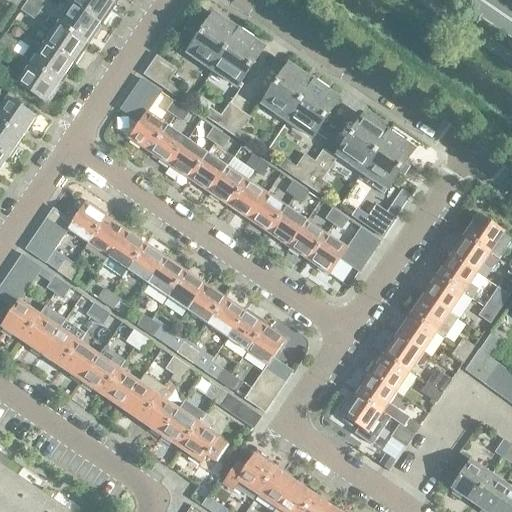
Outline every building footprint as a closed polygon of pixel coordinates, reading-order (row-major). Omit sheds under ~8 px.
[(4,0),(17,8),(22,1),(21,0),(4,0)] [(40,0),(29,0),(27,4),(40,13),(46,4),(40,0)] [(113,4),(107,0),(63,0),(71,5),(99,24),(100,23),(101,25),(108,15),(106,13),(113,4)] [(35,20),(40,13),(27,4),(22,11),(35,20)] [(99,24),(71,5),(57,24),(86,44),(91,36),(93,38),(100,28),(99,24)] [(188,53),(213,70),(239,33),(214,16),(188,53)] [(42,28),(51,34),(44,44),(73,63),(72,63),(75,65),(82,54),(80,52),(86,44),(57,24),(49,19),(42,28)] [(239,33),(213,70),(238,87),(263,49),(251,41),(253,37),(243,30),(240,34),(239,33)] [(5,35),(0,43),(13,52),(19,44),(5,35)] [(0,55),(8,60),(13,52),(0,43),(0,55)] [(73,63),(44,44),(37,55),(28,49),(22,58),(59,83),(72,63),(73,63)] [(157,57),(150,67),(144,76),(175,97),(180,90),(168,82),(176,70),(157,57)] [(52,93),(59,83),(22,58),(15,68),(24,74),(16,85),(45,104),(45,103),(48,105),(55,94),(52,93)] [(263,104),(288,121),(313,83),(289,66),(263,104)] [(154,104),(161,94),(141,80),(134,90),(154,104)] [(313,83),(288,121),(312,138),(338,100),(326,92),(328,88),(318,81),(315,84),(313,83)] [(134,90),(127,101),(147,114),(148,113),(154,104),(134,90)] [(7,99),(0,109),(0,123),(22,139),(36,118),(7,99)] [(127,101),(120,111),(140,125),(147,114),(127,101)] [(167,112),(175,117),(182,107),(174,101),(167,112)] [(204,116),(226,131),(239,111),(229,105),(221,117),(209,109),(204,116)] [(190,112),(182,107),(175,117),(183,123),(190,112)] [(239,111),(226,131),(248,146),(253,139),(242,131),(250,119),(239,111)] [(148,113),(147,114),(140,125),(130,140),(150,154),(169,127),(148,113)] [(363,173),(389,135),(364,118),(338,155),(363,173)] [(0,152),(8,158),(9,157),(11,159),(18,149),(16,147),(22,139),(0,123),(0,152)] [(169,127),(150,154),(170,167),(189,140),(169,127)] [(207,139),(215,145),(222,134),(214,128),(207,139)] [(391,136),(389,135),(363,173),(376,181),(372,188),(383,196),(398,175),(403,179),(410,169),(404,165),(413,152),(401,143),(403,140),(393,133),(391,136)] [(230,139),(222,134),(215,145),(223,150),(230,139)] [(170,167),(190,181),(209,154),(189,140),(170,167)] [(323,150),(314,162),(301,182),(323,197),(330,187),(321,181),(336,159),(323,150)] [(0,170),(8,158),(0,152),(0,170)] [(190,181),(210,194),(228,167),(209,154),(190,181)] [(314,162),(304,155),(295,168),(284,160),(279,167),(301,182),(314,162)] [(247,166),(254,171),(261,161),(254,156),(247,166)] [(270,166),(261,161),(254,171),(262,177),(270,166)] [(228,167),(210,194),(229,208),(248,180),(228,167)] [(268,194),(248,180),(229,208),(249,221),(268,194)] [(286,192),(294,198),(301,187),(293,182),(286,192)] [(309,193),(301,187),(294,198),(301,203),(309,193)] [(268,194),(249,221),(269,234),(287,207),(268,194)] [(67,231),(68,232),(88,245),(106,217),(97,211),(99,209),(88,201),(86,204),(86,203),(72,224),(67,231)] [(308,221),(287,207),(269,234),(289,248),(308,221)] [(389,229),(395,220),(376,207),(370,216),(389,229)] [(326,220),(334,225),(341,215),(333,209),(326,220)] [(356,210),(351,217),(363,225),(368,218),(356,210)] [(46,221),(66,235),(68,232),(67,231),(72,224),(52,211),(46,221)] [(349,220),(341,215),(334,225),(341,231),(349,220)] [(370,216),(368,218),(363,225),(383,238),(389,229),(370,216)] [(478,217),(464,237),(499,261),(511,240),(511,239),(492,225),(493,223),(484,216),(482,219),(478,217)] [(126,231),(106,217),(88,245),(85,251),(104,264),(126,231)] [(59,245),(66,235),(46,221),(39,231),(59,245)] [(309,261),(327,234),(308,221),(289,248),(309,261)] [(361,229),(354,240),(373,253),(380,242),(361,229)] [(39,231),(32,241),(53,255),(59,245),(39,231)] [(122,280),(128,272),(146,244),(126,231),(104,264),(102,267),(122,280)] [(348,248),(327,234),(309,261),(329,276),(340,260),(347,250),(348,248)] [(452,256),(451,257),(477,275),(484,265),(492,270),(499,261),(464,237),(459,245),(457,243),(449,255),(452,256)] [(354,240),(348,248),(347,250),(366,263),(373,253),(354,240)] [(46,265),(53,255),(32,241),(25,251),(46,265)] [(166,258),(146,244),(128,272),(147,286),(166,258)] [(347,250),(340,260),(359,274),(366,263),(347,250)] [(22,256),(15,266),(36,280),(43,270),(22,256)] [(444,267),(438,277),(464,295),(472,300),(478,292),(469,287),(477,275),(451,257),(451,258),(448,256),(442,266),(444,267)] [(147,286),(167,299),(186,271),(166,258),(147,286)] [(58,273),(66,278),(73,267),(65,262),(58,273)] [(29,290),(36,280),(15,266),(9,276),(29,290)] [(81,273),(73,267),(66,278),(74,283),(81,273)] [(511,293),(511,292),(511,269),(500,285),(511,293)] [(167,299),(187,312),(206,285),(186,271),(167,299)] [(9,276),(2,286),(22,300),(29,290),(9,276)] [(425,296),(424,297),(450,315),(464,295),(438,277),(432,286),(429,285),(422,295),(425,296)] [(47,289),(55,295),(62,284),(54,279),(47,289)] [(70,290),(62,284),(55,295),(63,300),(70,290)] [(226,298),(206,285),(187,312),(207,326),(226,298)] [(20,302),(22,300),(2,286),(0,288),(0,299),(15,309),(20,302)] [(98,300),(106,305),(113,294),(105,289),(98,300)] [(484,309),(496,316),(507,300),(495,293),(484,309)] [(121,300),(113,294),(106,305),(114,311),(121,300)] [(424,297),(411,317),(437,335),(445,340),(459,321),(450,315),(424,297)] [(227,339),(245,312),(226,298),(207,326),(227,339)] [(2,328),(23,342),(41,316),(40,316),(20,302),(15,309),(9,318),(7,317),(2,324),(4,326),(2,328)] [(87,316),(95,322),(102,311),(94,306),(87,316)] [(23,342),(43,356),(60,330),(61,330),(66,322),(46,308),(40,316),(41,316),(23,342)] [(490,324),(496,316),(484,309),(479,317),(490,324)] [(246,312),(245,312),(227,339),(247,353),(265,325),(258,320),(259,317),(248,310),(246,312)] [(110,316),(102,311),(95,322),(103,327),(110,316)] [(138,327),(145,332),(153,321),(145,316),(138,327)] [(403,323),(395,336),(423,355),(424,354),(437,335),(411,317),(406,325),(403,323)] [(161,327),(153,321),(145,332),(154,337),(161,327)] [(287,340),(265,325),(247,353),(268,367),(274,359),(287,340)] [(466,336),(478,343),(482,336),(471,329),(466,336)] [(60,330),(43,356),(63,369),(80,343),(61,330),(60,330)] [(126,343),(134,348),(142,338),(134,332),(126,343)] [(486,385),(499,366),(490,359),(502,340),(492,333),(466,371),(486,385)] [(390,348),(384,357),(410,375),(416,366),(420,367),(424,365),(426,361),(427,357),(425,355),(424,354),(423,355),(395,336),(387,347),(390,348)] [(150,343),(142,338),(134,348),(143,354),(150,343)] [(463,341),(458,349),(469,356),(474,348),(463,341)] [(100,357),(80,343),(63,369),(83,383),(100,357)] [(177,354),(185,359),(192,348),(184,343),(177,354)] [(200,354),(192,348),(185,359),(193,364),(200,354)] [(464,364),(469,356),(458,349),(452,356),(464,364)] [(100,357),(83,383),(102,397),(120,370),(100,357)] [(397,395),(410,375),(384,357),(378,366),(376,364),(368,375),(371,376),(370,377),(397,395)] [(166,370),(174,375),(182,363),(174,358),(166,370)] [(293,371),(274,359),(268,367),(267,370),(285,383),(293,371)] [(179,385),(189,371),(190,369),(182,363),(174,375),(171,380),(179,385)] [(486,385),(496,392),(509,373),(499,366),(486,385)] [(102,397),(122,410),(140,384),(139,383),(120,370),(102,397)] [(217,380),(225,386),(232,375),(224,370),(217,380)] [(278,393),(285,383),(267,370),(259,381),(278,393)] [(437,372),(427,386),(442,396),(452,381),(437,372)] [(496,392),(505,399),(511,390),(511,375),(509,373),(496,392)] [(140,384),(122,410),(142,424),(165,390),(165,389),(166,388),(145,375),(139,383),(140,384)] [(240,381),(232,375),(225,386),(233,391),(240,381)] [(363,388),(357,397),(391,419),(400,426),(404,429),(410,420),(410,419),(390,405),(397,395),(370,377),(368,375),(361,386),(363,388)] [(437,403),(442,396),(427,386),(418,380),(415,384),(418,385),(416,389),(437,403)] [(271,404),(278,393),(259,381),(253,391),(271,404)] [(206,397),(214,403),(221,392),(213,386),(206,397)] [(165,390),(142,424),(162,437),(179,411),(167,403),(172,395),(165,390)] [(265,414),(271,404),(253,391),(246,401),(265,414)] [(229,397),(221,392),(214,403),(222,408),(229,397)] [(372,447),(391,419),(357,397),(351,406),(349,404),(341,415),(344,416),(343,417),(345,418),(344,420),(353,427),(355,425),(360,429),(356,435),(372,447)] [(242,404),(241,405),(234,416),(254,430),(262,418),(242,404)] [(162,437),(182,451),(205,416),(196,410),(190,418),(179,411),(162,437)] [(205,416),(182,451),(202,464),(207,456),(216,462),(227,445),(219,439),(220,438),(208,430),(213,422),(205,416)] [(404,429),(415,436),(420,427),(410,420),(404,429)] [(406,449),(415,436),(404,429),(400,426),(391,439),(406,449)] [(495,454),(503,459),(511,446),(504,441),(495,454)] [(511,461),(511,446),(503,459),(510,464),(511,461)] [(240,483),(258,496),(276,469),(268,464),(270,461),(259,454),(257,456),(256,456),(247,469),(239,463),(224,485),(234,491),(240,483)] [(472,504),(491,475),(472,462),(453,491),(472,504)] [(0,499),(15,477),(0,466),(0,499)] [(258,496),(278,509),(296,483),(276,469),(258,496)] [(472,504),(484,511),(495,511),(511,489),(491,475),(472,504)] [(15,477),(0,499),(0,511),(66,511),(49,500),(53,495),(43,489),(40,494),(15,477)] [(305,511),(316,496),(296,483),(278,509),(275,511),(305,511)] [(511,511),(511,489),(495,511),(511,511)] [(333,511),(336,510),(316,496),(305,511),(333,511)]
